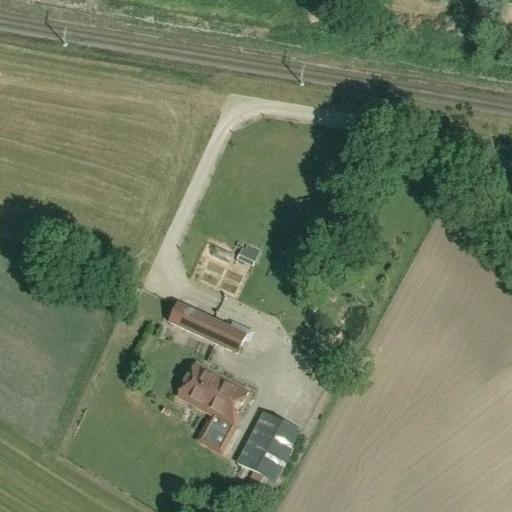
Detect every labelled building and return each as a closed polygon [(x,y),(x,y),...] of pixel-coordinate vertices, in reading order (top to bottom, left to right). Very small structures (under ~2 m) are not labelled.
[(300,202),(279,203),(279,215),(301,214),(300,202)] [(176,303),(167,324),(237,356),(247,335),(176,303)] [(176,400),(233,428),(251,392),(194,363),(176,400)] [(238,466),(275,485),(302,434),(265,415),(238,466)] [(228,434),(208,423),(198,441),(219,452),(228,434)]
